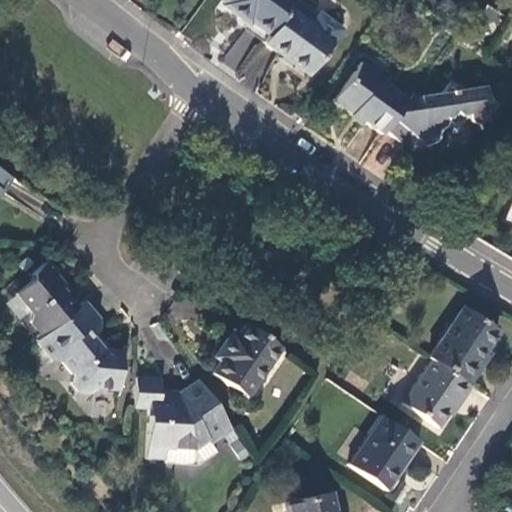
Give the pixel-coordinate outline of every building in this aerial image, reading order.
[(222,0),(223,1),(221,4),(247,23),(249,20),(269,35),(287,9),(293,0),(222,0)] [(269,35),(264,41),(309,74),(333,42),(287,9),(269,35)] [(361,63),(334,99),(382,134),(383,132),(406,100),(385,85),(387,82),(361,63)] [(383,132),(408,149),(422,131),(424,146),(427,146),(430,144),(435,139),(437,131),(442,127),(445,118),(454,125),(456,122),(460,124),(465,117),(477,126),(493,106),(483,98),(482,88),(461,90),(447,80),(439,93),(417,96),(411,94),(406,100),(383,132)] [(9,179),(0,172),(0,192),(0,193),(9,179)] [(25,282),(12,294),(29,314),(27,324),(38,337),(73,308),(57,289),(59,287),(52,279),(54,272),(44,260),(28,274),(25,282)] [(100,325),(80,302),(73,308),(38,337),(33,342),(49,362),(59,363),(68,375),(66,384),(73,391),(76,393),(91,393),(96,390),(118,390),(118,351),(99,348),(88,335),(100,325)] [(496,331),(462,308),(428,358),(430,359),(468,385),(481,365),(475,361),(496,331)] [(278,347),(245,325),(237,337),(230,333),(218,351),(224,355),(211,373),(246,396),(278,347)] [(430,359),(401,402),(437,427),(456,399),(459,401),(469,386),(468,385),(430,359)] [(158,378),(133,377),(132,406),(146,407),(145,458),(165,459),(165,462),(200,463),(216,453),(211,445),(231,432),(196,380),(177,392),(159,391),(157,389),(158,378)] [(379,417),(346,465),(384,491),(417,442),(379,417)] [(332,511),(328,494),(287,503),(288,511),(332,511)]
